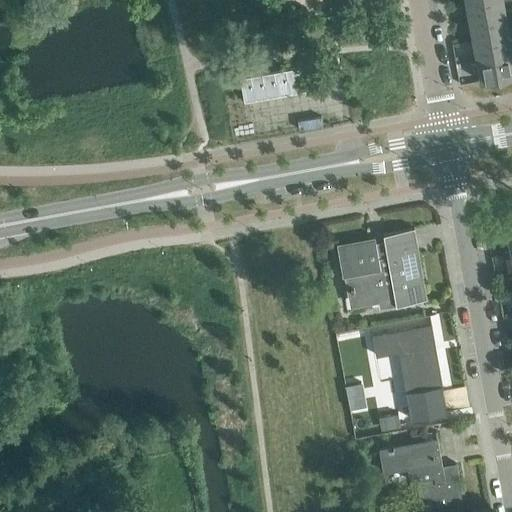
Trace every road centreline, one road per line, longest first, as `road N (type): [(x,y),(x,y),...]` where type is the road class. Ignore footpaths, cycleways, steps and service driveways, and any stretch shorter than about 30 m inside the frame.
road 1 (residential): [(511,489),(451,155)]
road 2 (residential): [(447,137),(418,0)]
road 3 (secondary): [(128,202),(204,201),(256,180)]
road 4 (secondary): [(256,180),(201,180),(128,202)]
road 5 (secondary): [(128,202),(0,226)]
road 6 (secondary): [(447,137),(351,154),(328,168)]
road 7 (secondary): [(328,168),(451,155)]
